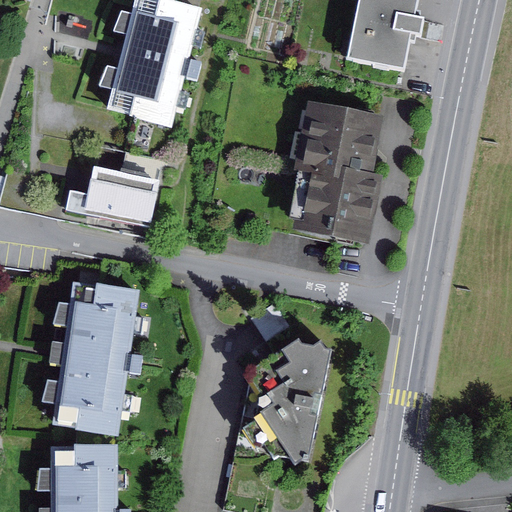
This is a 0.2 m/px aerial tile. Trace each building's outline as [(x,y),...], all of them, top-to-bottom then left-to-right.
[(360,0),(348,58),(404,70),(412,32),(419,33),(422,18),(415,16),(418,0),(360,0)] [(165,126),(189,17),(134,5),(109,113),(165,126)] [(363,236),(385,112),(315,99),(293,224),(363,236)] [(149,229),(161,177),(79,159),(67,210),(149,229)] [(146,303),(69,293),(53,422),(130,432),(146,303)] [(321,353),(291,347),(253,377),(273,409),(251,422),(284,474),(300,465),(321,353)] [(127,511),(127,453),(53,453),(52,511),(127,511)]
